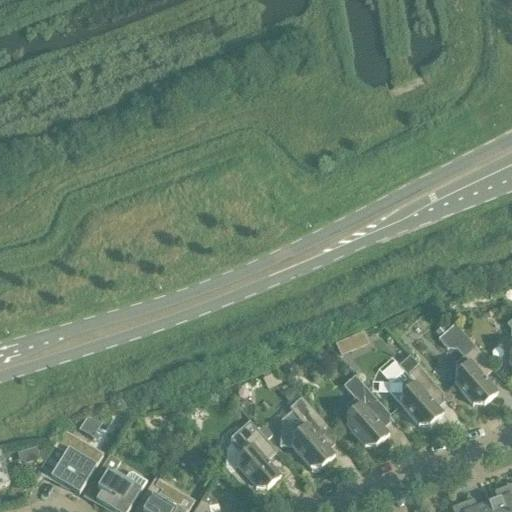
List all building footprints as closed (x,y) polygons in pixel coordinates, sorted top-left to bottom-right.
[(440,340),(439,341),(439,342),(447,351),(457,352),(464,360),(456,366),(455,387),(454,387),(473,408),(484,409),(497,397),(486,384),(483,381),(483,375),(491,369),(455,327),(448,333),(440,340)] [(443,328),(435,334),(440,340),(448,333),(443,328)] [(346,342),(336,346),(341,358),(352,354),(346,342)] [(389,396),(400,408),(419,429),(429,430),(443,418),(437,411),(439,410),(439,404),(438,402),(444,397),(410,359),(399,369),(403,374),(390,386),(389,396)] [(295,365),(283,368),(287,382),(298,379),(295,365)] [(389,418),(366,392),(356,380),(344,390),(355,402),(348,408),(347,429),(346,429),(364,450),(375,451),(389,439),(383,432),(384,431),(385,425),(384,423),(389,418)] [(284,397),(293,408),(301,401),(292,390),(284,397)] [(290,411),(292,414),(281,423),(280,450),(292,450),(310,471),(321,472),(335,460),(329,453),(330,452),(331,446),(329,444),(335,439),(301,401),(293,408),(290,411)] [(274,452),(250,424),(238,434),(238,435),(231,441),(231,444),(231,447),(236,453),(239,453),(238,471),(237,471),(256,492),(267,493),(281,481),(269,468),(266,465),(266,459),(274,452)] [(105,456),(66,432),(61,439),(41,470),(52,477),(51,480),(79,498),(105,456)] [(0,455),(0,490),(9,488),(0,455)] [(129,477),(125,483),(114,476),(117,470),(106,463),(94,483),(104,490),(96,504),(108,511),(130,511),(147,484),(133,475),(129,477)] [(155,482),(152,487),(139,507),(146,511),(189,511),(195,504),(160,483),(159,484),(155,482)] [(511,511),(511,493),(510,488),(494,494),(497,502),(486,507),(488,511),(511,511)] [(206,496),(197,510),(195,511),(209,511),(209,510),(214,501),(206,496)] [(488,511),(486,507),(476,510),(473,502),(457,508),(458,511),(488,511)]
